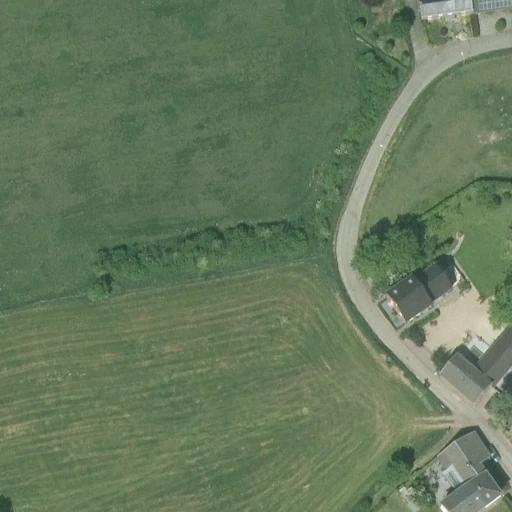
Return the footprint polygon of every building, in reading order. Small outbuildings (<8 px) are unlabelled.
[(511,0),(417,0),(418,2),(420,22),(511,10),(511,0)] [(431,307),(429,304),(448,291),(435,271),(415,284),(413,281),(403,288),(386,300),(405,326),(421,315),(431,307)] [(492,386),(490,388),(493,390),(511,367),(511,332),(510,330),(475,371),(492,386)] [(490,388),(492,386),(475,371),(458,356),(439,377),(474,407),(490,388)] [(453,492),(455,496),(484,476),(480,466),(489,459),(473,436),(457,447),(438,460),(445,471),(441,474),(444,478),(446,477),(454,491),(453,492)] [(455,496),(448,500),(439,507),(442,511),(479,511),(500,497),(486,479),(484,476),(455,496)]
